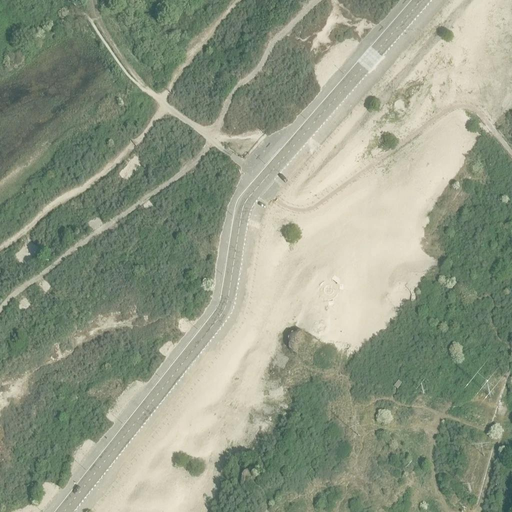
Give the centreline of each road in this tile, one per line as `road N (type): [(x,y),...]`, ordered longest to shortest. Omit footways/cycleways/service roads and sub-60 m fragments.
road 1 (tertiary): [(80,511),(231,319),(253,216),(438,0)]
road 2 (unknown): [(316,0),(235,86),(194,164),(94,230),(0,307)]
